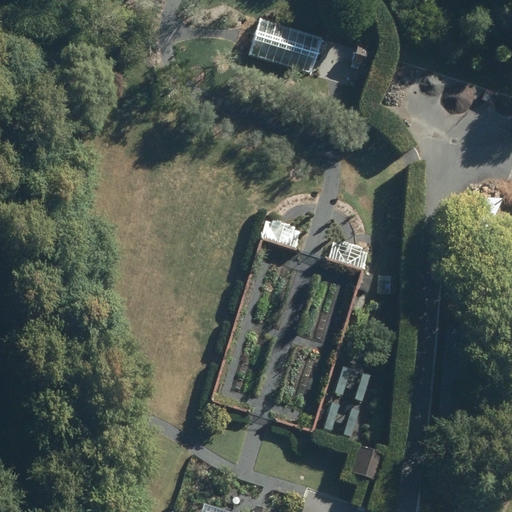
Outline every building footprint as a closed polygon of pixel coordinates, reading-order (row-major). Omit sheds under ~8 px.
[(511,188),(506,186),(491,227),(511,234),(511,188)] [(268,222),(263,245),(296,253),(302,230),(268,222)] [(332,242),(328,266),(364,273),(368,249),(332,242)] [(475,326),(449,325),(444,423),(469,424),(475,326)] [(357,445),(350,470),(370,476),(373,477),(380,452),(377,451),(357,445)]
